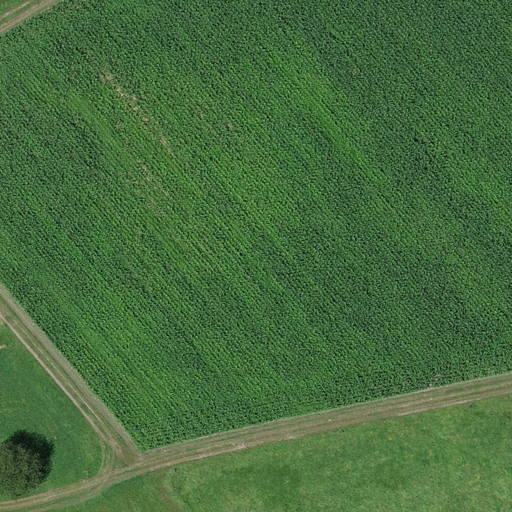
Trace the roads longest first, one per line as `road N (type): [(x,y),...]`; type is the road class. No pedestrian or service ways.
road 1 (track): [(511,390),(0,498)]
road 2 (track): [(167,511),(0,316)]
